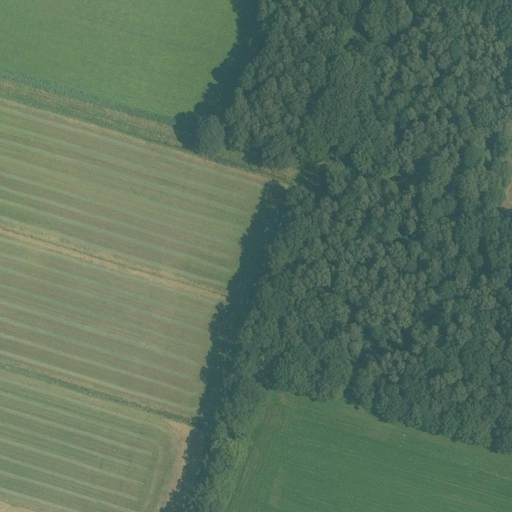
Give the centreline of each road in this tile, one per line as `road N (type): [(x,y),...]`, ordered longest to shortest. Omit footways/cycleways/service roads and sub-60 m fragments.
road 1 (track): [(312,181),(0,87)]
road 2 (track): [(254,359),(511,439)]
road 3 (track): [(254,359),(205,511)]
